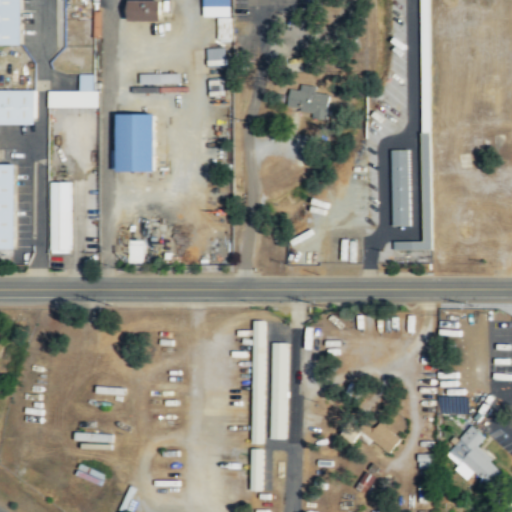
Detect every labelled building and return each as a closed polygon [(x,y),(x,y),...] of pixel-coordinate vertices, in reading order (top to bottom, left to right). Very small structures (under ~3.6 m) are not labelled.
[(21,0),(0,0),(0,45),(22,45),(21,0)] [(159,22),(159,1),(126,1),(126,21),(159,22)] [(230,17),(217,18),(217,41),(230,41),(230,17)] [(224,48),(207,49),(207,66),(225,65),(224,48)] [(92,74),(78,74),(78,90),(46,91),(46,108),(98,108),(98,90),(93,90),(92,74)] [(289,89),(286,108),(312,111),(311,117),(325,119),(329,95),(314,92),(315,86),(301,84),(300,90),(289,89)] [(35,89),(0,89),(0,123),(35,123),(35,89)] [(153,115),(115,115),(115,172),(154,172),(153,115)] [(409,226),(407,150),(390,150),(391,226),(409,226)] [(0,250),(15,250),(15,163),(0,163),(0,250)] [(69,182),(49,182),(50,253),(70,253),(69,182)] [(251,443),(263,443),(265,320),(253,320),(251,443)] [(288,342),(272,342),(270,438),(286,439),(288,342)] [(366,435),(389,452),(400,437),(377,420),(366,435)] [(476,446),(484,437),(471,425),(445,454),(457,465),(454,469),(465,480),(472,472),(488,487),(503,471),(476,446)] [(250,490),(262,490),(262,448),(250,448),(250,490)] [(375,477),(366,470),(355,486),(364,492),(375,477)]
